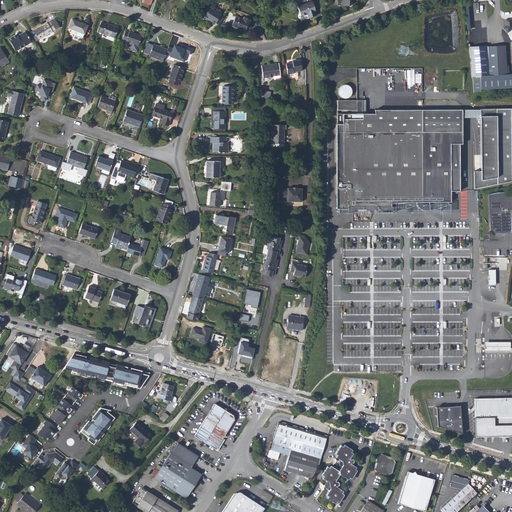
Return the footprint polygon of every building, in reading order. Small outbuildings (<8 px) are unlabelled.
[(307,14),(309,18),(316,15),(315,11),(316,11),(312,1),(297,6),(299,12),(297,13),(297,17),(307,14)] [(204,15),(207,18),(215,23),(219,16),(220,14),(213,10),(215,7),(213,7),(215,4),(211,2),(208,7),(206,10),(203,8),(199,15),(203,17),(204,15)] [(231,26),(245,31),(250,19),(243,16),(242,18),(235,15),(231,26)] [(511,15),(506,15),(506,21),(503,24),(507,29),(511,23),(511,15)] [(39,40),(60,27),(59,26),(55,20),(55,18),(39,27),(40,28),(34,31),(39,40)] [(84,34),(85,34),(88,25),(72,18),(68,28),(74,30),(84,34)] [(114,38),(118,28),(106,23),(106,24),(101,22),(98,32),(114,38)] [(32,42),(35,40),(29,29),(25,31),(32,42)] [(138,46),(142,36),(129,31),(129,32),(125,30),(122,39),(138,46)] [(8,39),(15,51),(32,42),(25,31),(17,35),(18,37),(16,38),(15,35),(8,39)] [(165,54),(167,49),(146,41),(142,53),(163,61),(165,54)] [(191,54),(194,48),(180,43),(179,46),(174,44),(173,48),(168,47),(167,49),(165,54),(183,60),(185,52),(191,54)] [(504,47),(487,48),(488,76),(505,75),(504,47)] [(0,67),(9,62),(0,48),(0,67)] [(290,63),(286,64),(287,74),(294,73),(294,71),(302,70),(300,60),(293,61),(293,63),(290,63)] [(261,65),(263,78),(280,75),(278,63),(261,65)] [(168,78),(169,78),(168,82),(178,85),(179,82),(180,82),(184,68),(173,64),(168,78)] [(488,76),(480,76),(480,79),(471,79),(472,92),(480,92),(480,89),(511,87),(511,74),(505,75),(488,76)] [(56,83),(44,79),(42,85),(36,83),(34,90),(39,92),(39,94),(41,95),(40,99),(46,101),(49,92),(53,93),(56,83)] [(352,91),(352,89),(351,87),(349,85),(347,84),(344,84),(342,85),(340,86),(339,88),(338,90),(338,93),(339,95),(341,97),(343,98),(345,99),(348,98),(350,97),(351,95),(352,93),(352,91)] [(223,103),(233,103),(233,86),(223,86),(223,103)] [(90,95),(91,93),(74,87),(70,97),(88,103),(90,95)] [(18,116),(24,94),(13,91),(7,113),(18,116)] [(263,97),(270,100),(271,92),(264,91),(263,97)] [(97,97),(90,95),(88,103),(94,105),(97,97)] [(108,110),(107,112),(111,114),(115,101),(108,98),(101,96),(97,107),(106,110),(108,110)] [(361,100),(337,100),(337,110),(357,110),(357,113),(361,113),(361,100)] [(162,119),(161,123),(168,126),(173,113),(163,109),(164,105),(158,103),(157,103),(155,104),(151,115),(162,119)] [(511,108),(480,109),(481,171),(475,171),(476,188),(511,180),(511,108)] [(143,115),(127,109),(123,121),(139,127),(143,115)] [(213,120),(214,120),(214,128),(225,128),(225,111),(213,110),(213,120)] [(357,113),(338,114),(336,189),(336,209),(338,209),(338,213),(348,213),(353,213),(359,212),(364,211),(369,210),(374,209),(377,208),(378,209),(380,211),(383,211),(385,212),(388,212),(391,212),(396,211),(400,210),(404,209),(408,208),(411,207),(415,206),(417,205),(421,209),(428,211),(437,208),(449,204),(448,202),(452,202),(451,191),(460,191),(460,144),(463,144),(463,110),(422,110),(375,110),(375,113),(375,132),(357,132),(357,113)] [(361,113),(357,113),(357,132),(375,132),(375,113),(361,113)] [(0,141),(3,142),(8,121),(0,119),(0,141)] [(272,146),(277,146),(277,143),(283,143),(284,129),(285,129),(285,124),(273,124),(272,146)] [(211,142),(213,142),(213,152),(228,152),(228,142),(226,142),(226,137),(211,136),(211,142)] [(52,155),(40,151),(37,160),(49,164),(48,167),(48,168),(55,170),(56,169),(57,167),(60,159),(52,156),(52,155)] [(70,152),(65,166),(69,168),(70,164),(84,169),(88,158),(82,156),(76,154),(70,152)] [(10,156),(2,154),(0,163),(0,167),(7,170),(10,156)] [(109,171),(113,161),(98,156),(95,166),(103,168),(109,171)] [(206,177),(219,177),(220,168),(222,168),(223,168),(223,161),(222,161),(206,160),(206,177)] [(133,178),(138,165),(130,162),(129,164),(121,161),(117,172),(133,178)] [(156,180),(153,190),(163,194),(168,179),(151,173),(150,178),(156,180)] [(11,176),(9,185),(19,187),(21,179),(11,176)] [(286,188),(277,186),(275,198),(284,200),(298,203),(300,190),(295,189),(295,188),(291,188),(286,187),(286,188)] [(210,205),(219,206),(219,199),(223,199),(224,190),(221,190),(221,192),(211,192),(210,205)] [(497,193),(489,195),(490,231),(493,233),(511,233),(511,230),(511,210),(511,209),(511,191),(502,192),(497,193)] [(27,225),(32,226),(35,224),(36,222),(40,224),(47,204),(37,201),(32,215),(29,214),(27,216),(25,221),(27,225)] [(163,202),(162,206),(161,206),(156,220),(166,224),(171,210),(172,206),(171,205),(164,203),(163,202)] [(65,221),(66,219),(67,219),(75,222),(77,214),(58,207),(55,216),(59,217),(56,226),(64,228),(66,221),(65,221)] [(225,233),(232,234),(236,217),(229,216),(229,217),(215,214),(214,223),(227,225),(225,233)] [(94,239),(98,229),(82,224),(79,233),(94,239)] [(129,243),(131,237),(120,233),(121,230),(115,228),(110,242),(116,244),(115,247),(120,249),(121,248),(127,250),(129,243)] [(305,235),(297,233),(296,239),(299,239),(296,251),(306,254),(309,242),(306,237),(305,237),(305,235)] [(267,244),(280,247),(282,240),(280,239),(279,239),(280,237),(270,235),(267,244)] [(226,252),(228,252),(231,238),(221,236),(219,250),(226,252)] [(139,256),(142,248),(129,243),(127,250),(126,251),(139,256)] [(27,261),(31,251),(22,248),(23,248),(14,244),(10,255),(21,259),(27,261)] [(267,254),(276,256),(276,254),(277,254),(279,255),(280,247),(267,244),(266,249),(268,249),(267,254)] [(163,267),(166,258),(168,259),(171,252),(160,248),(155,264),(163,267)] [(214,268),(216,261),(217,254),(210,252),(209,256),(206,256),(202,270),(213,273),(214,268)] [(263,264),(276,267),(278,259),(276,259),(275,258),(276,256),(267,254),(265,260),(264,260),(263,264)] [(298,276),(299,275),(302,276),(306,277),(307,270),(307,269),(308,264),(297,262),(297,260),(293,259),(291,270),(295,271),(294,275),(298,276)] [(261,274),(271,276),(272,274),(273,274),(274,274),(276,267),(263,264),(261,274)] [(53,285),(56,276),(36,268),(32,278),(53,285)] [(15,292),(22,295),(27,281),(22,279),(22,280),(19,279),(18,281),(16,280),(13,279),(14,276),(6,273),(5,278),(7,279),(4,287),(10,290),(10,288),(16,289),(15,292)] [(192,296),(203,299),(210,276),(199,273),(192,296)] [(77,290),(80,279),(66,274),(62,285),(77,290)] [(95,289),(96,288),(88,286),(85,297),(99,302),(102,293),(95,290),(95,289)] [(114,305),(113,306),(125,310),(126,306),(127,306),(130,295),(114,289),(110,300),(111,300),(110,303),(114,305)] [(257,308),(260,292),(247,289),(244,303),(251,304),(251,306),(257,308)] [(188,312),(198,316),(199,312),(203,299),(192,296),(188,308),(189,309),(188,312)] [(149,328),(155,308),(145,305),(144,308),(137,305),(134,315),(135,315),(132,322),(149,328)] [(287,328),(288,328),(302,330),(303,317),(289,315),(287,328)] [(190,335),(199,338),(199,341),(207,343),(211,329),(203,326),(202,330),(193,327),(190,335)] [(269,344),(272,345),(276,346),(278,333),(272,331),(269,344)] [(30,350),(33,346),(26,341),(23,346),(26,348),(24,352),(16,347),(16,348),(24,353),(27,348),(30,350)] [(19,368),(30,350),(27,348),(24,353),(16,348),(16,347),(17,346),(13,343),(6,354),(15,359),(16,360),(13,364),(19,368)] [(232,355),(252,359),(254,349),(239,345),(234,344),(234,345),(232,355)] [(269,344),(268,347),(271,348),(270,350),(282,353),(283,350),(283,349),(271,346),(272,345),(269,344)] [(270,350),(267,361),(280,364),(282,353),(270,350)] [(76,356),(72,356),(65,366),(73,368),(72,371),(93,376),(94,373),(99,375),(98,377),(105,379),(112,381),(123,384),(124,381),(128,382),(127,385),(140,388),(149,375),(141,373),(141,370),(131,368),(130,370),(127,369),(127,367),(117,364),(116,364),(116,365),(115,367),(108,366),(109,363),(109,362),(102,360),(102,361),(101,363),(97,362),(97,360),(97,359),(90,357),(89,360),(86,359),(86,356),(76,354),(76,356)] [(16,360),(15,359),(10,367),(16,371),(18,369),(19,368),(13,364),(16,360)] [(36,368),(30,364),(27,369),(33,373),(36,368)] [(51,374),(38,366),(36,368),(33,373),(31,377),(44,385),(51,374)] [(24,374),(18,369),(16,371),(13,376),(20,380),(24,374)] [(169,400),(172,401),(175,402),(176,398),(175,397),(173,396),(174,396),(172,395),(174,385),(162,382),(160,392),(158,391),(156,397),(164,399),(169,400)] [(22,391),(11,384),(7,390),(21,399),(19,401),(26,406),(36,390),(26,384),(22,391)] [(72,387),(58,405),(67,412),(69,413),(72,409),(70,407),(72,405),(72,406),(77,399),(76,399),(78,397),(81,399),(83,395),(72,387)] [(70,407),(72,409),(81,399),(78,397),(76,399),(77,399),(72,406),(72,405),(70,407)] [(511,398),(475,399),(476,437),(511,436),(511,398)] [(26,406),(19,401),(17,406),(23,410),(26,406)] [(233,415),(228,412),(226,408),(222,408),(214,403),(194,435),(216,449),(235,420),(233,415)] [(58,405),(57,405),(54,408),(56,410),(54,414),(53,413),(49,418),(59,425),(61,422),(62,423),(66,417),(64,415),(67,412),(58,405)] [(438,425),(462,433),(460,405),(436,407),(438,425)] [(109,410),(101,408),(94,416),(95,418),(92,422),(90,421),(89,420),(81,431),(87,436),(89,438),(87,439),(94,444),(96,441),(103,432),(103,431),(105,429),(106,429),(109,425),(115,417),(109,413),(108,412),(109,410)] [(163,422),(169,415),(165,412),(159,418),(163,422)] [(0,438),(2,440),(12,425),(1,418),(0,419),(0,438)] [(55,427),(46,420),(43,424),(44,424),(37,434),(46,440),(49,437),(50,435),(51,435),(54,432),(52,430),(55,427)] [(137,437),(134,441),(140,447),(151,434),(136,421),(129,430),(137,437)] [(271,449),(289,455),(284,469),(311,477),(318,466),(327,438),(278,424),(271,449)] [(103,432),(96,441),(97,443),(105,434),(103,432)] [(32,445),(36,439),(30,434),(27,438),(22,445),(26,448),(23,451),(26,454),(24,457),(29,461),(34,455),(36,453),(35,448),(32,445)] [(152,476),(186,498),(202,474),(191,467),(192,466),(198,455),(178,442),(172,453),(171,452),(156,474),(154,472),(152,476)] [(322,474),(324,475),(323,477),(329,482),(331,488),(326,495),(329,496),(327,498),(336,503),(337,501),(339,503),(345,494),(342,493),(344,491),(337,487),(337,486),(339,485),(339,484),(340,483),(339,482),(338,481),(336,481),(336,480),(340,474),(348,479),(350,477),(352,478),(357,470),(355,469),(357,467),(351,463),(352,463),(353,462),(354,461),(354,459),(353,458),(352,458),(350,458),(354,453),(351,451),(353,449),(344,444),(343,446),(341,445),(336,453),(338,454),(336,457),(341,459),(343,461),(343,464),(342,466),(339,470),(331,465),(330,467),(328,465),(322,474)] [(40,454),(34,461),(38,464),(39,462),(45,466),(47,466),(51,462),(53,462),(57,465),(63,458),(55,452),(48,453),(49,454),(46,454),(44,457),(40,454)] [(374,467),(376,472),(388,475),(392,473),(395,461),(393,457),(382,454),(377,456),(374,467)] [(69,465),(64,462),(55,474),(60,478),(57,483),(61,487),(66,481),(66,479),(73,469),(75,470),(79,465),(72,460),(69,463),(70,464),(69,465)] [(93,481),(94,482),(102,488),(105,485),(107,485),(110,481),(106,478),(105,476),(105,475),(99,470),(90,479),(93,481)] [(398,503),(425,511),(435,479),(416,473),(415,471),(412,472),(408,471),(398,503)] [(457,511),(477,494),(468,484),(469,481),(451,475),(448,486),(458,489),(459,493),(441,510),(442,511),(457,511)] [(134,498),(139,501),(146,490),(141,487),(134,498)] [(134,498),(132,502),(147,511),(177,511),(178,511),(146,490),(139,501),(134,498)] [(20,505),(28,511),(34,511),(39,506),(28,496),(29,495),(25,492),(23,495),(18,502),(17,503),(20,505)] [(221,511),(261,511),(264,508),(240,492),(234,493),(221,511)] [(23,495),(21,493),(15,499),(18,502),(23,495)] [(382,511),(384,511),(368,501),(360,511),(382,511)]
